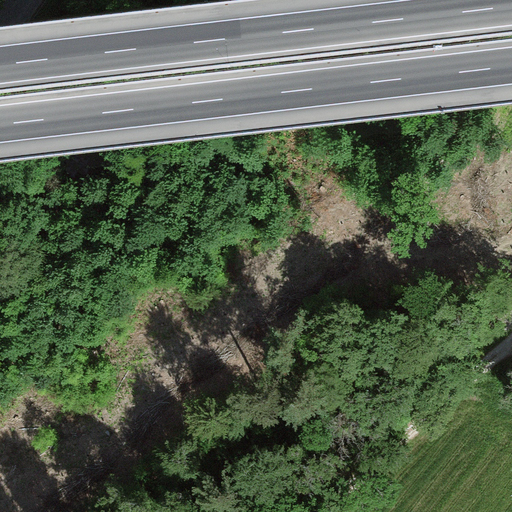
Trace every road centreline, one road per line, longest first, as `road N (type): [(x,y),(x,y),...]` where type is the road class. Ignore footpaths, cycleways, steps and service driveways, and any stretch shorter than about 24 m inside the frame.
road 1 (motorway): [(511,5),(0,65)]
road 2 (motorway): [(0,124),(511,66)]
road 3 (track): [(322,511),(511,341)]
road 4 (track): [(511,101),(481,210),(493,279),(511,309)]
